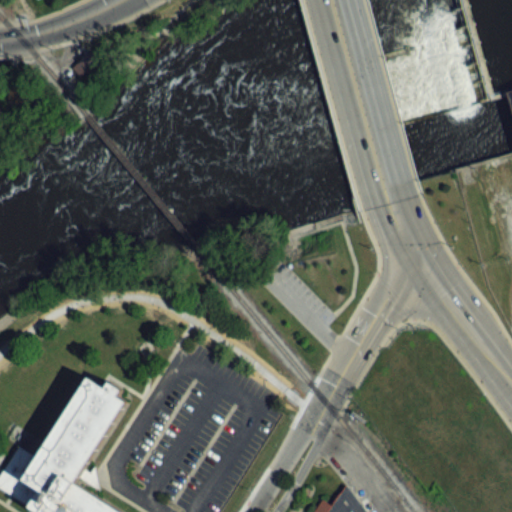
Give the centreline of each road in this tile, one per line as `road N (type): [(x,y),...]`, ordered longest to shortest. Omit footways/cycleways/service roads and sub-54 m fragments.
road 1 (tertiary): [(511,386),(415,256),(389,201)]
road 2 (tertiary): [(389,201),(330,0)]
road 3 (tertiary): [(314,424),(415,256)]
road 4 (tertiary): [(10,39),(48,34),(124,0)]
